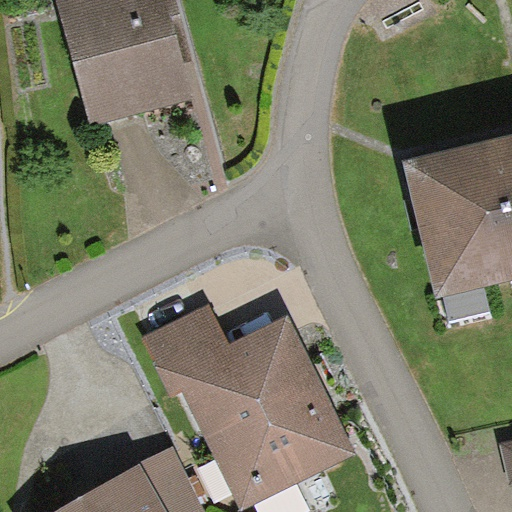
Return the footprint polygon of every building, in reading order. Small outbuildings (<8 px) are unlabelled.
[(55,0),(91,129),(187,102),(165,25),(181,21),(175,0),(55,0)] [(511,153),(407,180),(440,313),(511,295),(511,153)] [(183,397),(236,511),(238,511),(352,462),(285,328),(227,352),(211,314),(144,346),(172,402),(183,397)] [(511,444),(501,447),(511,489),(511,444)] [(209,511),(177,455),(98,499),(74,511),(209,511)]
